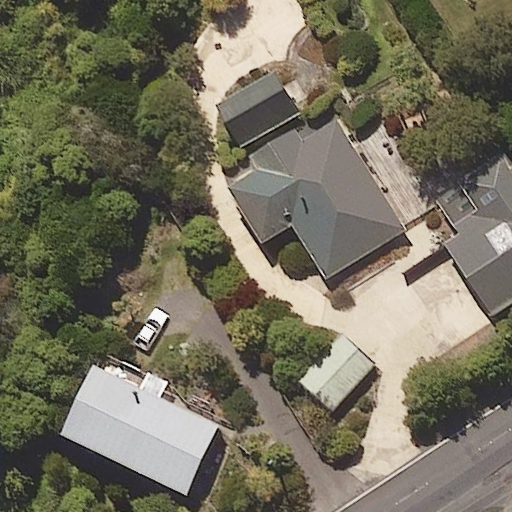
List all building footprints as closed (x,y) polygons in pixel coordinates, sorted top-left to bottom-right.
[(301,120),(281,81),(223,111),(244,150),(301,120)] [(406,237),(335,122),(257,171),(265,184),(238,201),(269,251),(299,232),(331,284),(406,237)] [(511,166),(446,208),(468,242),(456,250),(499,317),(511,308),(511,166)] [(376,369),(346,341),(304,386),(334,415),(376,369)] [(179,393),(156,383),(148,402),(103,383),(74,453),(193,501),(222,432),(171,411),(179,393)]
